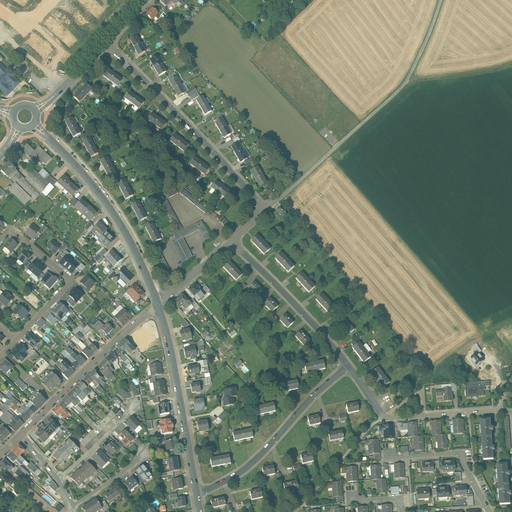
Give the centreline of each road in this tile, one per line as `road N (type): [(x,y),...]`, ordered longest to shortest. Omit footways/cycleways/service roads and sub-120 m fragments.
road 1 (track): [(261,209),(406,82),(439,0)]
road 2 (residential): [(230,239),(260,205),(106,44)]
road 3 (tertiary): [(35,126),(107,205),(158,305)]
road 4 (residential): [(196,492),(242,472),(349,366)]
road 5 (tertiary): [(158,305),(196,492)]
road 6 (residential): [(22,434),(158,305)]
road 7 (residential): [(230,239),(349,366)]
road 8 (residential): [(15,339),(69,281),(16,233),(0,240)]
road 9 (track): [(511,321),(419,386),(422,415)]
road 10 (residential): [(490,511),(460,456),(388,458)]
road 11 (residential): [(384,414),(296,511)]
